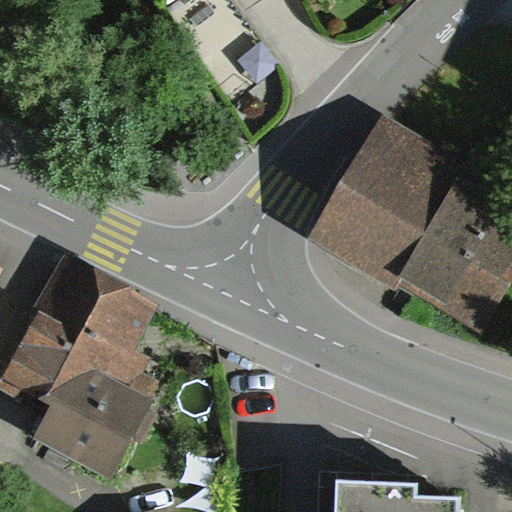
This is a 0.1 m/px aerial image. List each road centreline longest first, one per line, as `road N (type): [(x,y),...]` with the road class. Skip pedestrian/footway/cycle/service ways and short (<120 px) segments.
road 1 (residential): [(467,0),(282,194),(224,289)]
road 2 (residential): [(224,289),(0,184)]
road 3 (residential): [(511,403),(311,333)]
road 4 (residential): [(311,333),(301,370),(305,511)]
